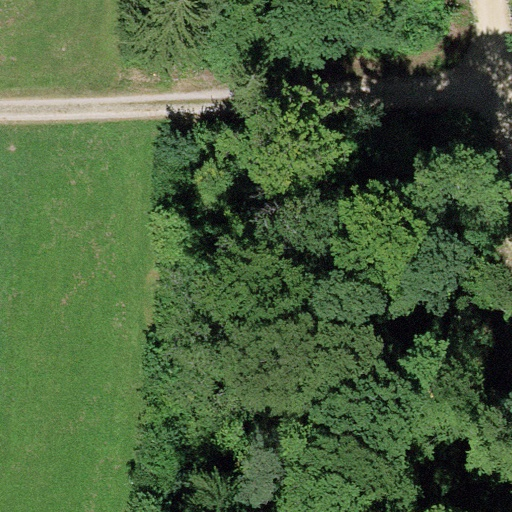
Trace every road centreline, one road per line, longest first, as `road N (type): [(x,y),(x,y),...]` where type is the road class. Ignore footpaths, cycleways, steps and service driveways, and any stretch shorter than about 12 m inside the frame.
road 1 (track): [(481,65),(350,94),(194,111),(0,115)]
road 2 (track): [(473,0),(511,221)]
